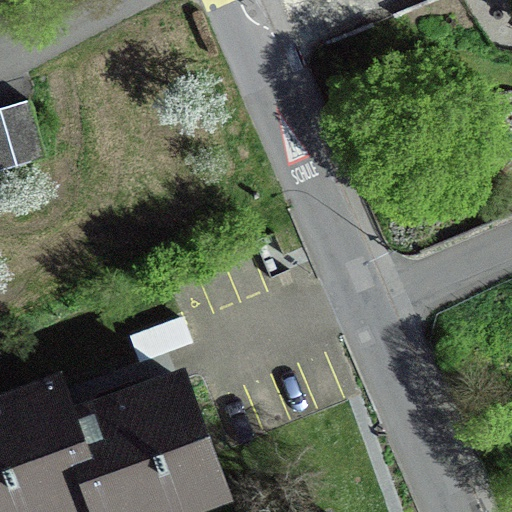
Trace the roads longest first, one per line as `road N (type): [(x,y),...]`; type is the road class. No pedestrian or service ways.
road 1 (residential): [(237,8),(367,306)]
road 2 (residential): [(367,306),(453,511)]
road 3 (residential): [(367,306),(511,246)]
